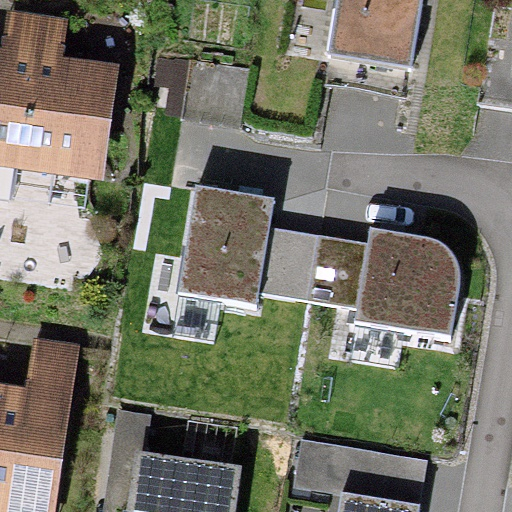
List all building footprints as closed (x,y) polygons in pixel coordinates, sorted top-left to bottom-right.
[(406,92),(421,0),(337,0),(324,77),(406,92)] [(0,174),(13,177),(36,27),(9,23),(4,62),(0,61),(0,174)] [(60,30),(36,27),(13,177),(102,190),(119,78),(55,69),(60,30)] [(253,72),(191,62),(181,122),(244,132),(253,72)] [(172,310),(248,322),(264,219),(189,207),(172,310)] [(365,247),(322,239),(305,305),(357,313),(354,328),(448,347),(461,278),(452,259),(432,245),(367,232),(365,247)] [(27,402),(0,397),(0,511),(47,511),(68,356),(34,351),(27,402)] [(239,511),(243,476),(138,464),(132,511),(239,511)] [(416,511),(417,509),(338,497),(335,511),(416,511)]
